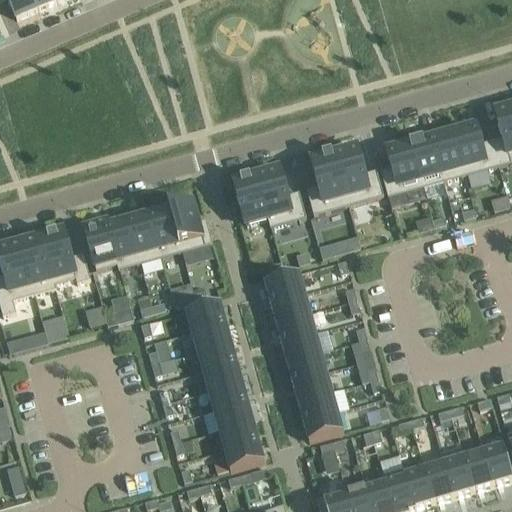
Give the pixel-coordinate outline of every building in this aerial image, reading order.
[(32,0),(0,0),(0,3),(7,0),(17,23),(39,14),(32,0)] [(54,0),(32,0),(39,14),(57,6),(54,0)] [(511,110),(495,115),(503,142),(492,146),(499,171),(511,168),(509,158),(511,157),(511,110)] [(499,171),(492,146),(481,149),(476,130),(465,133),(453,137),(465,180),(499,171)] [(465,180),(453,137),(432,143),(444,186),(465,180)] [(444,186),(432,143),(411,148),(423,192),(444,186)] [(393,173),(381,176),(388,202),(423,192),(411,148),(388,155),(393,173)] [(349,210),(384,200),(377,175),(365,178),(357,151),(334,157),(349,210)] [(349,210),(334,157),(311,163),(319,191),(307,194),(314,220),(349,210)] [(257,179),(269,223),(268,223),(270,232),(306,222),(299,197),(287,200),(280,173),(257,179)] [(257,179),(234,185),(246,229),(268,223),(269,223),(257,179)] [(182,257),(213,248),(206,225),(199,227),(193,207),(170,213),(182,257)] [(161,263),(182,257),(170,213),(149,219),(161,263)] [(462,217),(464,225),(476,222),(474,214),(462,217)] [(140,268),(161,263),(149,219),(128,225),(140,268)] [(432,225),(435,233),(447,230),(444,222),(432,225)] [(107,224),(84,231),(97,275),(117,270),(118,269),(108,230),(109,230),(107,224)] [(108,230),(118,269),(117,270),(119,274),(140,268),(128,225),(109,230),(108,230)] [(64,235),(41,241),(54,289),(55,289),(76,283),(77,288),(91,284),(84,259),(72,262),(64,235)] [(55,289),(54,289),(41,241),(20,247),(35,300),(57,294),(55,289)] [(344,246),(348,258),(361,254),(358,242),(344,246)] [(0,262),(5,280),(0,281),(0,309),(3,321),(17,317),(13,306),(35,300),(20,247),(0,252),(0,262)] [(295,261),(298,272),(310,268),(307,258),(295,261)] [(341,280),(349,278),(346,266),(338,268),(341,280)] [(269,270),(271,278),(283,275),(281,267),(269,270)] [(300,278),(265,287),(271,308),(305,298),(300,278)] [(346,296),(349,308),(357,305),(353,294),(346,296)] [(208,304),(205,296),(194,299),(196,307),(208,304)] [(311,318),(305,298),(271,308),(276,328),(311,318)] [(194,299),(182,302),(184,310),(196,307),(194,299)] [(360,317),(357,305),(349,308),(352,319),(360,317)] [(152,311),(154,319),(166,315),(164,307),(152,311)] [(192,338),(227,328),(221,308),(186,317),(192,338)] [(154,319),(152,311),(140,314),(143,322),(154,319)] [(120,320),(122,328),(134,324),(131,316),(120,320)] [(282,347),(316,338),(311,318),(276,328),(282,347)] [(141,330),(144,342),(152,340),(149,328),(141,330)] [(227,328),(192,338),(197,357),(232,348),(227,328)] [(356,335),(360,347),(367,345),(364,333),(356,335)] [(45,337),(6,347),(10,360),(49,348),(48,348),(46,340),(45,337)] [(60,345),(58,337),(46,340),(48,348),(60,345)] [(287,367),(322,357),(316,338),(282,347),(287,367)] [(367,345),(360,347),(363,358),(371,356),(367,345)] [(197,357),(203,377),(238,367),(232,348),(197,357)] [(149,358),(152,370),(160,368),(157,356),(149,358)] [(322,357),(287,367),(293,387),(327,377),(322,357)] [(208,397),(243,387),(238,367),(203,377),(208,397)] [(152,370),(155,382),(163,379),(160,368),(152,370)] [(378,384),(375,372),(367,375),(371,386),(378,384)] [(333,397),(327,377),(293,387),(298,406),(333,397)] [(374,398),(382,396),(378,384),(371,386),(374,398)] [(243,387),(208,397),(213,416),(248,407),(243,387)] [(160,397),(163,409),(171,407),(168,395),(160,397)] [(333,397),(298,406),(304,426),(338,416),(333,397)] [(499,410),(511,406),(509,399),(497,402),(499,410)] [(489,404),(478,407),(480,415),(491,412),(489,404)] [(174,419),(171,407),(163,409),(166,421),(174,419)] [(213,416),(219,436),(254,426),(248,407),(213,416)] [(378,414),(382,426),(389,424),(386,412),(378,414)] [(450,415),(452,423),(464,419),(462,412),(450,415)] [(450,415),(438,418),(441,426),(452,423),(450,415)] [(344,437),(338,416),(304,426),(309,447),(344,437)] [(411,426),(413,434),(424,430),(422,422),(411,426)] [(224,456),(259,446),(254,426),(219,436),(224,456)] [(399,429),(401,437),(413,434),(411,426),(399,429)] [(10,431),(0,433),(0,439),(2,446),(13,442),(10,431)] [(382,446),(379,434),(371,437),(374,448),(382,446)] [(170,437),(174,449),(182,446),(178,435),(170,437)] [(367,450),(374,448),(371,437),(363,439),(367,450)] [(332,448),(334,455),(346,452),(344,444),(332,448)] [(182,446),(174,449),(177,460),(185,458),(182,446)] [(265,467),(259,446),(224,456),(230,476),(265,467)] [(334,455),(332,448),(321,451),(323,459),(334,455)] [(511,478),(504,450),(483,457),(493,491),(511,485),(511,478)] [(454,502),(474,497),(464,462),(465,462),(462,453),(440,459),(443,468),(444,468),(454,502)] [(464,462),(474,497),(493,491),(483,457),(465,462),(464,462)] [(425,474),(435,508),(454,502),(444,468),(443,468),(425,474)] [(414,511),(421,511),(435,508),(425,474),(424,469),(405,475),(404,475),(414,511)] [(184,488),(193,486),(189,474),(181,476),(184,488)] [(405,475),(404,474),(383,480),(384,485),(385,484),(393,511),(414,511),(404,475),(405,475)] [(240,481),(242,489),(254,485),(252,478),(240,481)] [(242,489),(240,481),(228,484),(230,492),(242,489)] [(393,511),(385,484),(384,485),(365,490),(366,495),(367,495),(371,511),(393,511)] [(23,485),(11,489),(14,501),(27,497),(23,485)] [(198,492),(201,500),(212,497),(210,489),(198,492)] [(201,500),(198,492),(187,496),(189,503),(201,500)] [(347,495),(317,504),(319,511),(350,511),(347,500),(348,500),(347,495)] [(366,495),(348,500),(347,500),(350,511),(371,511),(367,495),(366,495)]
